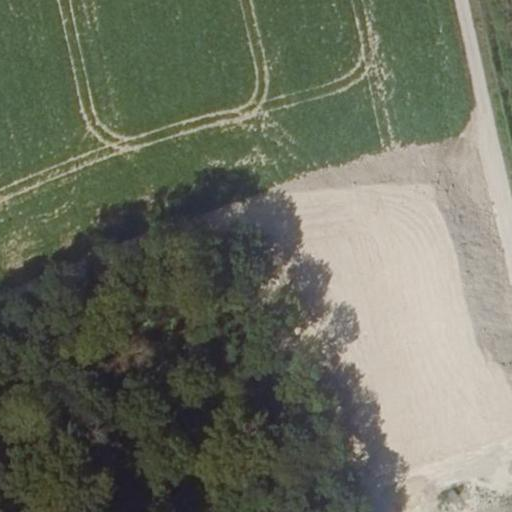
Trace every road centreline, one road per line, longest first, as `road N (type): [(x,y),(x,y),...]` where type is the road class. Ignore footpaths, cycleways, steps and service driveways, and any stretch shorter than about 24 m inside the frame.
road 1 (track): [(0,320),(216,218),(255,239),(354,455),(384,484),(432,482),(511,442)]
road 2 (track): [(511,233),(458,0)]
